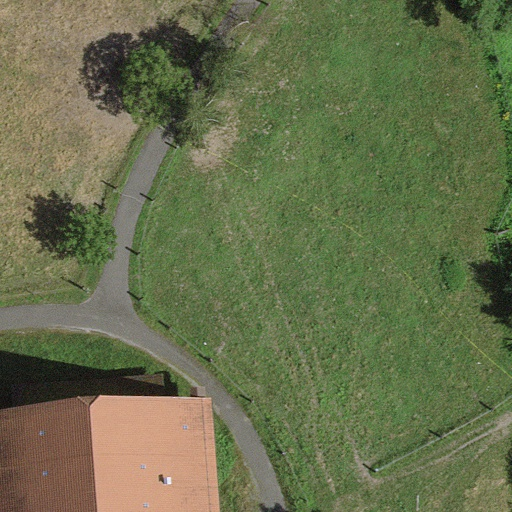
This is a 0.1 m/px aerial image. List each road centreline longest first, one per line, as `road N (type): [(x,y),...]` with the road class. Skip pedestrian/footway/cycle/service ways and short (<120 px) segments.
road 1 (track): [(250,0),(157,162),(105,315)]
road 2 (track): [(105,315),(192,372),(250,442),(272,511)]
